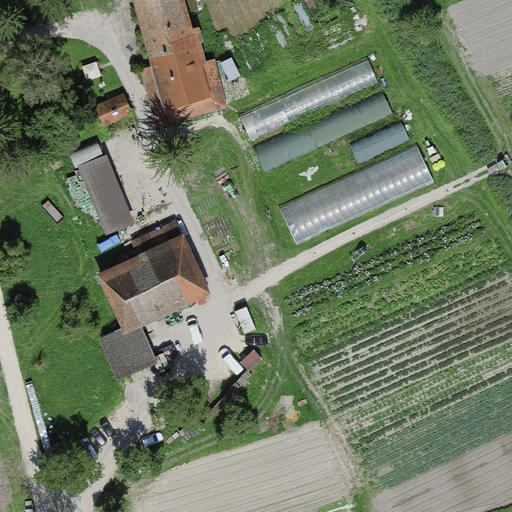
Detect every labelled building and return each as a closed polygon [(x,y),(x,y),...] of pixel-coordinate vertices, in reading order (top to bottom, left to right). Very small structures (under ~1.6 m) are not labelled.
[(142,71),(158,126),(212,110),(193,43),(201,40),(197,28),(190,30),(181,0),(136,0),(155,67),(142,71)] [(328,77),(244,115),(254,137),(338,100),(328,77)] [(268,168),(395,114),(386,92),(259,147),(268,168)] [(106,124),(135,116),(130,99),(101,107),(106,124)] [(423,145),(282,204),(297,241),(439,182),(423,145)] [(132,223),(107,159),(84,167),(110,233),(132,223)] [(131,264),(103,277),(126,329),(114,334),(132,374),(129,375),(135,389),(173,372),(167,358),(163,360),(145,320),(208,292),(178,226),(124,250),(131,264)]
